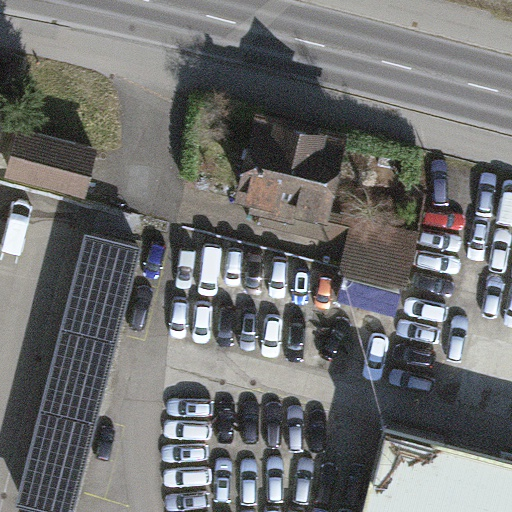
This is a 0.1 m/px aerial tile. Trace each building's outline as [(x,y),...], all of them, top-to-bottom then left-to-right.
[(343,130),(258,108),(235,198),(320,220),(343,130)] [(92,148),(18,130),(8,172),(82,190),(92,148)] [(416,229),(352,212),(338,264),(403,281),(416,229)] [(71,511),(137,242),(83,229),(17,499),(69,511),(71,511)] [(511,511),(511,452),(386,421),(362,511),(511,511)]
